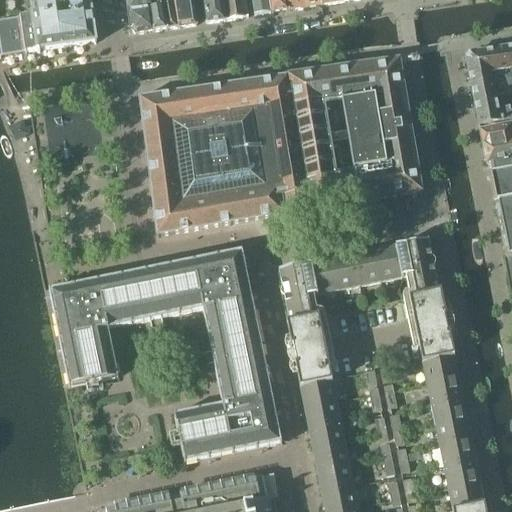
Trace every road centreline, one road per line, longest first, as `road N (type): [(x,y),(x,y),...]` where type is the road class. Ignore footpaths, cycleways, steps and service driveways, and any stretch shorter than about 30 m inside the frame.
road 1 (residential): [(511,39),(458,46),(511,333)]
road 2 (residential): [(497,511),(436,202)]
road 3 (residential): [(122,88),(135,94),(408,54)]
road 4 (residential): [(260,238),(143,257),(122,88)]
road 5 (residential): [(117,48),(400,4)]
road 6 (residential): [(69,511),(303,458)]
road 7 (residential): [(260,238),(436,202)]
road 8 (residential): [(436,202),(408,54)]
